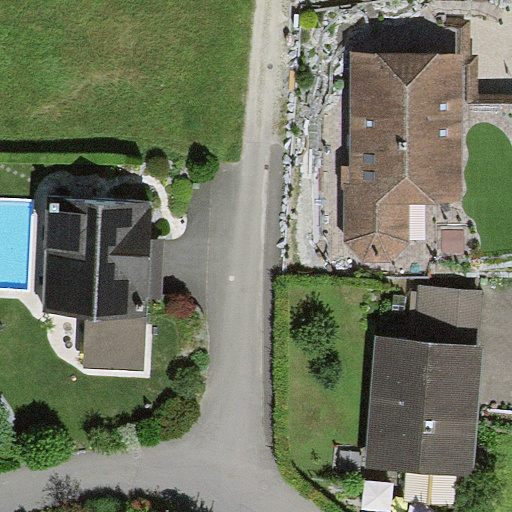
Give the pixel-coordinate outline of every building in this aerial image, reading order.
[(475,29),(316,25),(319,247),(337,272),(430,275),(430,266),(511,268),(511,96),(482,95),(483,61),(474,61),(475,29)] [(151,204),(50,200),(45,313),(86,315),(147,317),(151,204)] [(414,340),(477,345),(482,292),(419,286),(414,340)] [(147,317),(86,315),(85,365),(145,367),(147,317)] [(414,340),(378,337),(366,466),(474,476),(486,346),(477,345),(414,340)]
